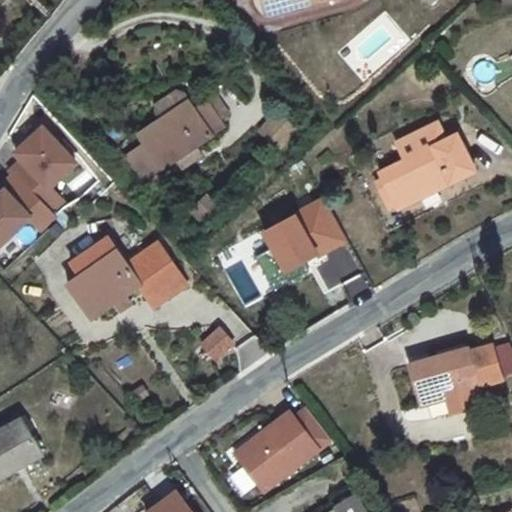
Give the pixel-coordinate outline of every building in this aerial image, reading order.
[(263,0),(267,14),(294,6),(293,1),(297,0),(305,0),(306,3),(317,0),(263,0)] [(125,156),(141,181),(175,158),(186,151),(183,147),(193,140),(196,144),(225,125),(218,115),(211,105),(208,100),(194,109),(183,92),(176,91),(159,102),(156,110),(162,119),(140,134),(145,143),(125,156)] [(219,99),(211,105),(218,115),(226,110),(219,99)] [(277,111),(260,130),(280,147),(296,129),(277,111)] [(394,198),(398,208),(475,170),(457,134),(446,139),(438,122),(398,142),(406,159),(380,172),(384,178),(394,198)] [(14,175),(50,214),(63,202),(49,187),(76,162),(43,127),(16,152),(23,159),(10,171),(14,175)] [(196,144),(193,140),(183,147),(186,151),(175,158),(182,167),(202,154),(196,144)] [(1,187),(5,190),(0,194),(0,244),(29,218),(40,230),(53,217),(50,214),(14,175),(1,187)] [(386,203),(394,198),(384,178),(376,182),(386,203)] [(212,199),(189,204),(193,219),(216,214),(212,199)] [(82,275),(69,284),(92,316),(115,300),(113,297),(122,290),(125,294),(141,283),(138,279),(145,274),(136,260),(129,265),(109,236),(73,261),(82,275)] [(122,290),(113,297),(115,300),(122,310),(132,304),(125,294),(122,290)] [(260,325),(267,336),(278,329),(271,317),(260,325)] [(221,328),(203,345),(216,359),(234,342),(221,328)] [(498,344),(504,378),(511,376),(511,341),(498,344)] [(469,348),(411,365),(422,403),(447,396),(452,412),(479,404),(475,388),(480,387),(480,385),(502,378),(493,345),(470,351),(469,348)] [(332,438),(308,407),(295,416),(290,410),(236,452),(264,490),(332,438)] [(42,452),(22,418),(0,431),(0,477),(16,469),(13,464),(23,458),(26,462),(42,452)] [(193,511),(177,490),(148,511),(193,511)] [(366,511),(357,497),(332,511),(366,511)]
